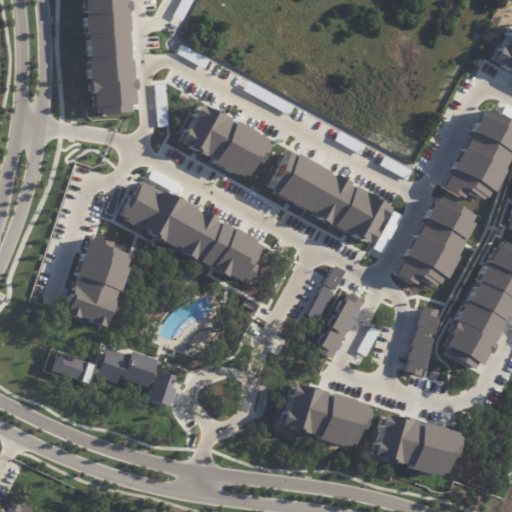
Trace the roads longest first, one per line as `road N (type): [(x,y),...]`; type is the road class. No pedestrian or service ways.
road 1 (tertiary): [(0,424),(135,480),(331,511)]
road 2 (tertiary): [(0,259),(45,94),(41,0)]
road 3 (tertiary): [(436,511),(338,486),(201,471)]
road 4 (tertiary): [(201,471),(102,445),(0,394)]
road 5 (tertiary): [(13,0),(19,63),(0,195)]
